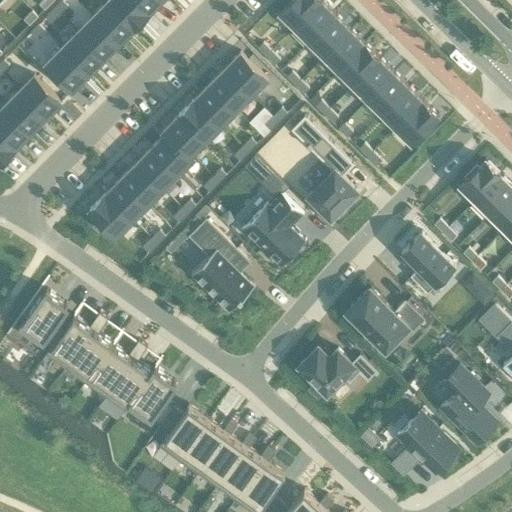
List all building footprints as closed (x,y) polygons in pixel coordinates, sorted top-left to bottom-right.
[(64,0),(61,0),(54,7),(60,13),(69,4),(64,0)] [(108,0),(106,0),(92,14),(120,42),(135,26),(108,0)] [(139,0),(108,0),(135,26),(150,11),(139,0)] [(139,0),(150,11),(161,0),(139,0)] [(290,0),(280,11),(295,26),(321,0),(290,0)] [(324,0),(321,0),(295,26),(310,40),(337,13),(324,0)] [(54,7),(46,16),(52,22),(60,13),(54,7)] [(33,9),(24,18),(30,23),(38,15),(33,9)] [(337,13),(310,40),(324,55),(352,27),(337,13)] [(92,14),(77,30),(104,57),(120,42),(92,14)] [(39,23),(31,31),(37,37),(45,28),(39,23)] [(352,27),(324,55),(339,69),(366,42),(352,27)] [(77,30),(62,45),(89,73),(104,57),(77,30)] [(264,41),(258,47),(267,55),(272,49),(264,41)] [(366,42),(339,69),(353,83),(381,56),(366,42)] [(62,45),(46,61),(73,89),(89,73),(62,45)] [(272,49),(267,55),(275,64),(281,58),(272,49)] [(241,50),(225,66),(252,93),(268,77),(241,50)] [(381,56),(353,83),(368,98),(395,70),(381,56)] [(4,58),(0,62),(0,70),(2,72),(10,64),(4,58)] [(225,66),(210,81),(237,109),(252,93),(225,66)] [(293,70),(287,76),(295,84),(301,78),(293,70)] [(395,70),(368,98),(382,112),(410,85),(395,70)] [(34,73),(19,89),(46,116),(62,100),(34,73)] [(301,78),(295,84),(304,92),(310,87),(301,78)] [(210,81),(194,97),(222,124),(237,109),(210,81)] [(410,85),(382,112),(397,127),(424,99),(410,85)] [(19,89),(3,104),(31,132),(46,116),(19,89)] [(194,97),(179,112),(207,139),(222,124),(194,97)] [(322,98),(316,104),(324,113),(330,107),(322,98)] [(424,99),(397,127),(412,142),(439,114),(424,99)] [(3,104),(0,107),(0,131),(15,147),(31,132),(3,104)] [(282,106),(274,114),(279,120),(288,111),(282,106)] [(330,107),(324,113),(333,121),(339,115),(330,107)] [(179,112),(163,128),(166,131),(167,130),(192,155),(192,154),(207,139),(179,112)] [(274,114),(265,123),(271,128),(279,120),(274,114)] [(305,114),(292,128),(301,137),(304,134),(302,133),(313,121),(305,114)] [(345,121),(339,127),(348,136),(353,130),(345,121)] [(166,131),(151,145),(179,173),(195,156),(192,154),(192,155),(167,130),(166,131)] [(0,131),(0,162),(15,147),(0,131)] [(252,136),(243,145),(249,151),(257,142),(252,136)] [(365,141),(359,147),(368,156),(374,150),(365,141)] [(333,169),(309,194),(331,216),(347,200),(352,195),(359,189),(343,173),(351,165),(352,165),(355,163),(335,143),(322,157),(333,169)] [(151,145),(136,160),(164,188),(179,173),(151,145)] [(243,145),(235,154),(240,159),(249,151),(243,145)] [(374,150),(368,156),(376,164),(382,159),(374,150)] [(467,176),(460,183),(476,198),(501,172),(486,157),(479,165),(477,163),(466,174),(467,176)] [(136,160),(121,176),(149,203),(164,188),(136,160)] [(221,167),(213,175),(219,181),(227,173),(221,167)] [(511,183),(501,172),(476,198),(490,212),(511,190),(511,183)] [(213,175),(204,184),(210,190),(219,181),(213,175)] [(121,176),(106,191),(133,219),(149,203),(121,176)] [(268,200),(242,227),(243,228),(244,227),(281,263),(280,264),(281,264),(307,238),(306,237),(305,238),(291,224),(303,212),(304,212),(282,190),(281,191),(282,192),(270,204),(268,202),(269,201),(268,200)] [(511,190),(490,212),(504,227),(511,219),(511,190)] [(106,191),(90,207),(117,235),(133,219),(106,191)] [(191,198),(182,206),(188,212),(197,203),(191,198)] [(182,206),(174,215),(180,221),(188,212),(182,206)] [(440,216),(435,222),(443,231),(449,225),(440,216)] [(207,217),(191,233),(210,253),(192,271),(230,309),(255,284),(239,269),(241,267),(238,264),(245,257),(249,261),(250,260),(207,217)] [(449,225),(443,231),(452,239),(457,233),(449,225)] [(160,228),(152,237),(158,243),(166,234),(160,228)] [(422,229),(402,249),(419,266),(411,274),(428,291),(456,263),(422,229)] [(152,237),(144,245),(149,251),(158,243),(152,237)] [(469,245),(464,251),(472,259),(478,254),(469,245)] [(478,254),(472,259),(481,268),(486,262),(478,254)] [(498,274),(493,280),(501,288),(507,282),(498,274)] [(484,282),(474,293),(484,303),(494,293),(484,282)] [(511,287),(507,282),(501,288),(510,296),(511,294),(511,287)] [(370,285),(346,309),(386,348),(409,325),(413,330),(425,317),(406,297),(394,309),(370,285)] [(47,287),(18,328),(39,343),(43,338),(51,345),(66,325),(57,318),(69,302),(47,287)] [(511,317),(495,301),(479,318),(479,319),(488,310),(504,326),(497,333),(511,347),(511,353),(504,362),(511,370),(511,317)] [(100,310),(95,317),(104,324),(109,317),(100,310)] [(51,345),(46,351),(66,366),(95,327),(90,324),(75,312),(66,325),(51,345)] [(95,327),(66,366),(86,380),(114,341),(99,330),(104,324),(95,317),(90,324),(95,327)] [(139,338),(134,345),(143,352),(148,345),(143,342),(139,338)] [(114,341),(86,380),(105,394),(134,355),(138,358),(143,352),(134,345),(129,352),(114,341)] [(325,389),(328,392),(344,375),(350,381),(360,371),(368,379),(378,369),(361,352),(352,360),(338,346),(330,355),(319,343),(299,363),(316,381),(325,389)] [(134,355),(105,394),(125,408),(126,409),(127,407),(126,406),(153,369),(153,368),(138,358),(134,355)] [(455,391),(441,405),(476,441),(497,419),(479,401),(489,391),(460,362),(443,379),(455,391)] [(153,369),(126,406),(127,407),(147,421),(150,416),(161,423),(175,403),(165,396),(177,379),(156,365),(155,364),(153,368),(153,369)] [(316,381),(309,388),(318,396),(325,389),(316,381)] [(170,430),(160,443),(180,458),(210,417),(189,402),(184,410),(175,403),(161,423),(170,430)] [(409,444),(392,461),(404,473),(421,455),(435,469),(459,446),(421,409),(398,432),(409,444)] [(210,417),(180,458),(199,471),(228,430),(231,432),(237,423),(231,418),(224,427),(210,417)] [(228,430),(199,471),(217,484),(247,443),(250,445),(256,437),(249,432),(243,441),(231,432),(228,430)] [(247,443),(217,484),(236,498),(265,457),(269,459),(276,451),(268,445),(261,454),(250,445),(247,443)] [(265,457),(236,498),(256,511),(258,510),(260,511),(268,511),(281,497),(272,491),(286,471),(269,459),(265,457)] [(281,497),(268,511),(315,511),(323,504),(320,500),(305,487),(289,504),(281,497)] [(323,504),(315,511),(332,511),(327,507),(334,499),(327,492),(320,500),(323,504)]
